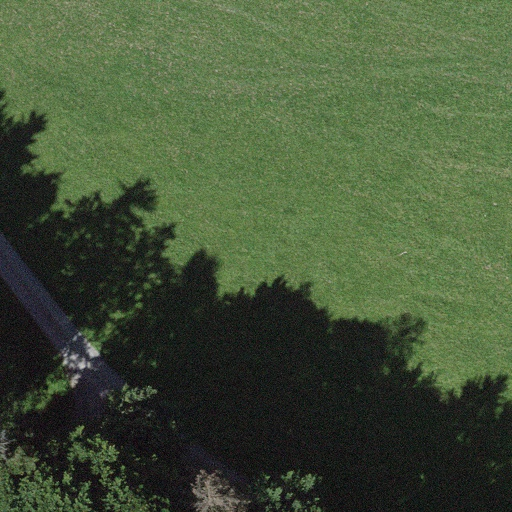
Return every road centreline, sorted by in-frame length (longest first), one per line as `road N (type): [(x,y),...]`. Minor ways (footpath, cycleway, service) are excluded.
road 1 (track): [(284,511),(111,399),(0,231)]
road 2 (track): [(111,399),(7,511)]
